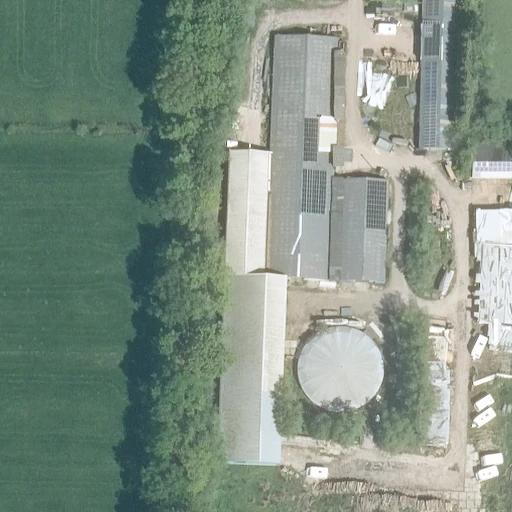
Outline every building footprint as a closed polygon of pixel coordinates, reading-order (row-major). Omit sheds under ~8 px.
[(458,0),(420,0),(420,26),(458,27),(458,0)] [(325,281),(330,179),(336,38),(272,35),(267,155),(262,278),(284,279),(325,281)] [(415,150),(454,151),(457,46),(419,44),(415,150)] [(267,155),(227,153),(222,276),(216,465),(278,467),(284,279),(262,278),(267,155)] [(511,176),(511,165),(473,166),(473,178),(511,176)] [(337,281),(380,283),(385,181),(341,179),(337,281)] [(511,223),(475,224),(474,322),(487,322),(487,354),(511,353),(511,223)] [(380,383),(381,377),(381,371),(381,365),(380,359),(377,354),(374,348),(371,343),(367,339),(362,336),(357,333),(351,331),(345,329),(339,329),(333,329),(327,330),(322,332),(316,335),(311,338),(307,342),(303,347),(300,352),(298,358),(296,363),(296,369),(296,375),(297,381),(298,387),(301,392),(304,397),(308,402),(313,406),(318,409),(323,412),(329,413),(335,414),(341,414),(347,414),(352,412),(358,410),(363,407),(368,403),(372,399),(375,394),(378,388),(380,383)] [(452,365),(453,338),(422,337),(418,457),(448,458),(451,365),(452,365)]
